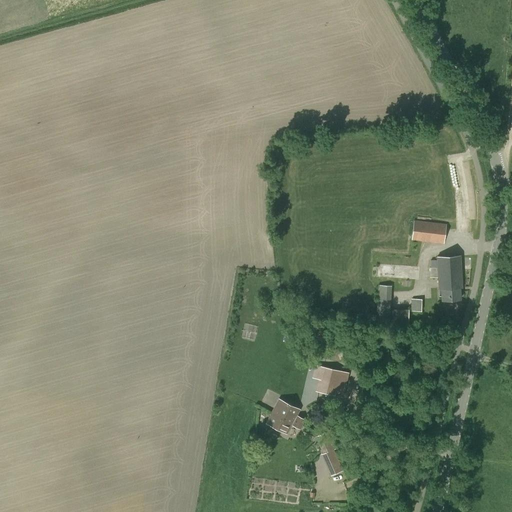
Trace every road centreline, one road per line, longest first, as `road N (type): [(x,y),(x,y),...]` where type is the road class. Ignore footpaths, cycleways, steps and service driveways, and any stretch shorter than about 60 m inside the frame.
road 1 (tertiary): [(437,511),(500,229),(500,191)]
road 2 (tertiary): [(500,191),(489,142),(413,0)]
